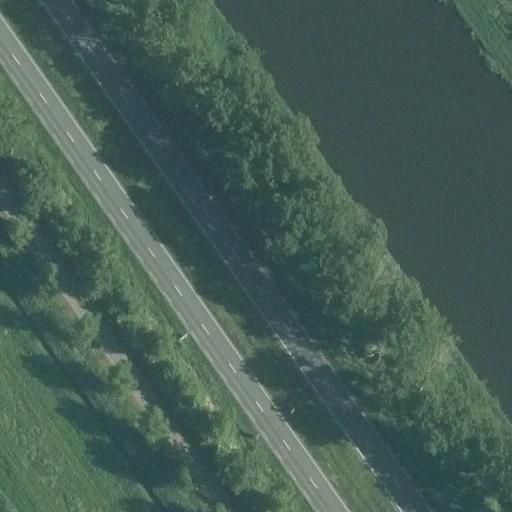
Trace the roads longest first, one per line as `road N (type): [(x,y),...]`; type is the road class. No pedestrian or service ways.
road 1 (trunk): [(416,511),(55,0)]
road 2 (trunk): [(0,37),(329,511)]
road 3 (unclassified): [(225,511),(0,191)]
